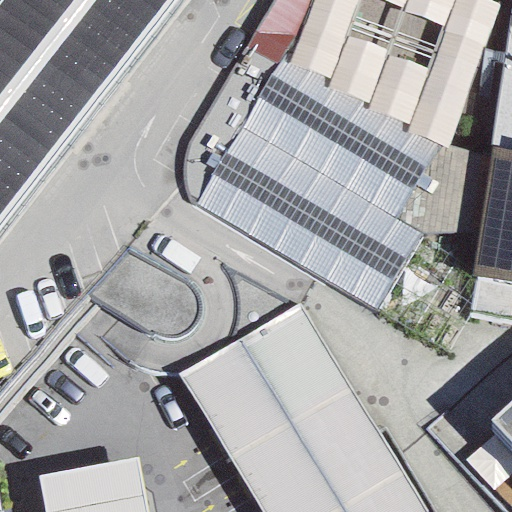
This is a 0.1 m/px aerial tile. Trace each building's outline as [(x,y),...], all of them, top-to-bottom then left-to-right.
[(0,0),(0,228),(168,0),(0,0)] [(190,204),(376,312),(422,234),(460,234),(474,153),(447,146),(498,5),(483,0),(273,0),(192,134),(184,153),(181,171),(183,194),(190,204)] [(511,152),(489,149),(469,275),(511,281),(511,152)] [(149,362),(199,293),(128,242),(94,288),(135,317),(118,340),(149,362)] [(425,511),(297,303),(177,377),(259,511),(425,511)] [(511,399),(489,420),(511,444),(511,399)] [(146,511),(136,458),(37,476),(43,511),(146,511)]
